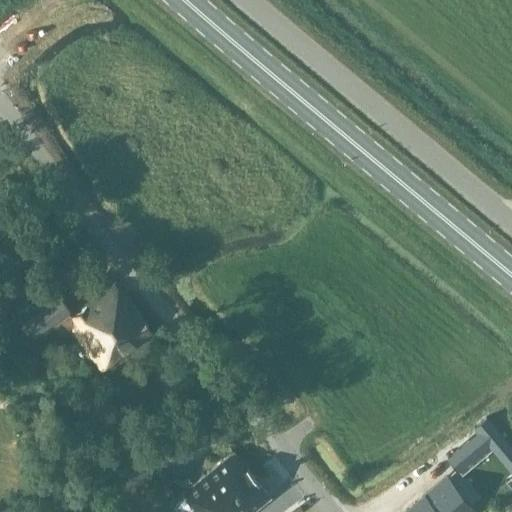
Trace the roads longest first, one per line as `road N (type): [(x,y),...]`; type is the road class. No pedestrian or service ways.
road 1 (residential): [(336,511),(0,99)]
road 2 (primary): [(511,275),(185,0)]
road 3 (unclassified): [(511,221),(248,0)]
